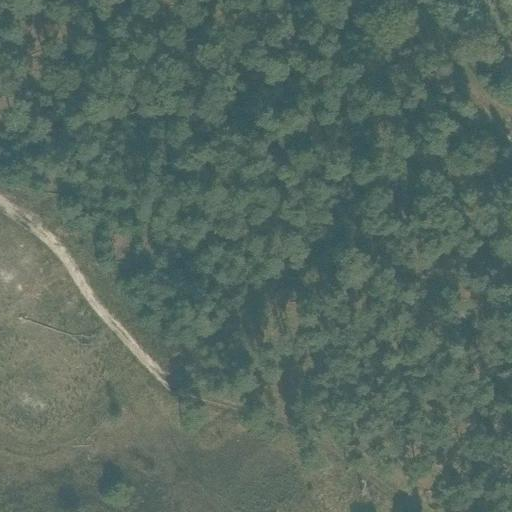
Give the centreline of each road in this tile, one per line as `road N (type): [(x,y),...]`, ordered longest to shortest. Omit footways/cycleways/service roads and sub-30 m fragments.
road 1 (track): [(157,372),(492,128),(511,123)]
road 2 (track): [(157,372),(291,423),(416,511)]
road 3 (track): [(0,211),(71,262),(105,318),(157,372)]
road 4 (track): [(415,0),(511,161)]
road 5 (track): [(0,436),(22,449),(45,446),(157,372)]
